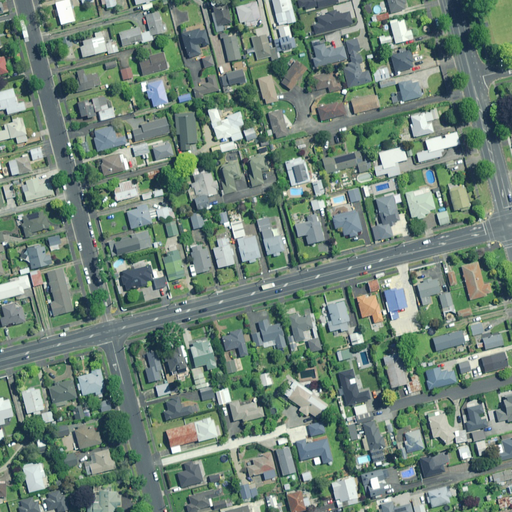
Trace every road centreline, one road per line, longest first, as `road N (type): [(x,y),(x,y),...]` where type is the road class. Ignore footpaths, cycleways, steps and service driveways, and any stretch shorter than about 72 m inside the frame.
road 1 (tertiary): [(110,331),(508,226)]
road 2 (residential): [(110,331),(21,0)]
road 3 (residential): [(157,511),(110,331)]
road 4 (secondary): [(508,226),(469,76)]
